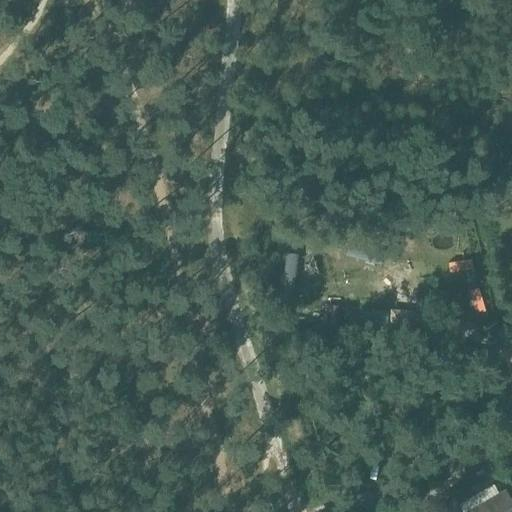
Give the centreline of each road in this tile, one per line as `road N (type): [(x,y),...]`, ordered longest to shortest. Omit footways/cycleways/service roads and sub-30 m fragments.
road 1 (unknown): [(92,0),(253,511)]
road 2 (track): [(295,495),(218,252),(216,193),(236,0)]
